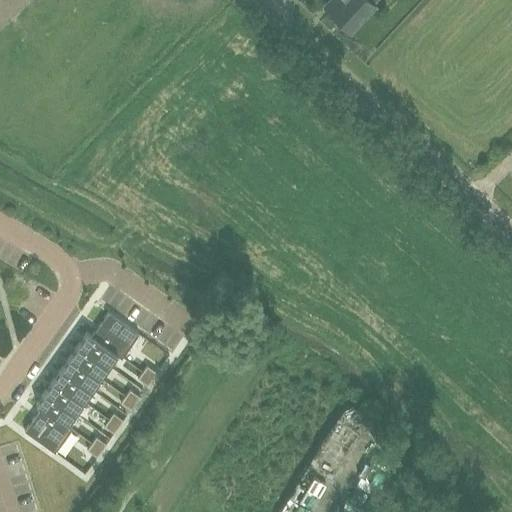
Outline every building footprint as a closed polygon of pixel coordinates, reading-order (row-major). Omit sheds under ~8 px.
[(339,0),(329,10),(349,29),(373,4),(369,0),(339,0)] [(108,311),(91,335),(117,353),(122,357),(139,333),(108,311)] [(86,332),(78,343),(108,365),(117,353),(91,335),(86,332)] [(78,343),(70,355),(100,377),(108,365),(78,343)] [(70,355),(61,367),(92,389),(100,377),(70,355)] [(147,365),(142,371),(152,378),(157,372),(147,365)] [(61,367),(53,379),(84,400),(92,389),(61,367)] [(148,385),(152,378),(142,371),(138,378),(148,385)] [(53,379),(45,390),(75,412),(84,400),(53,379)] [(140,396),(130,389),(125,395),(135,402),(140,396)] [(45,390),(36,402),(41,406),(67,424),(75,412),(45,390)] [(135,402),(125,395),(121,402),(130,409),(135,402)] [(41,406),(24,430),(55,451),(72,427),(67,424),(41,406)] [(109,419),(118,426),(123,419),(113,412),(109,419)] [(104,425),(114,432),(118,426),(109,419),(104,425)] [(101,450),(106,443),(96,436),(92,443),(101,450)] [(101,450),(92,443),(87,449),(97,456),(101,450)]
